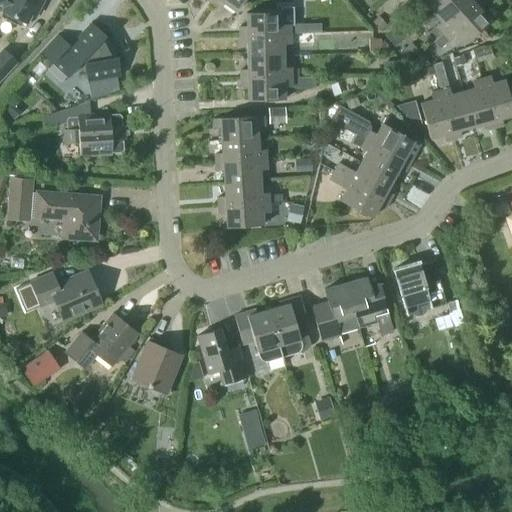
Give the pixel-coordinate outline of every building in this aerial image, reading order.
[(0,0),(0,10),(25,23),(30,14),(34,16),(42,2),(38,0),(0,0)] [(214,0),(212,4),(219,8),(223,3),(234,11),(242,0),(214,0)] [(414,0),(413,1),(420,8),(425,3),(433,12),(446,0),(414,0)] [(435,26),(442,33),(478,0),(446,0),(433,12),(441,21),(435,26)] [(480,0),(478,0),(442,33),(449,40),(454,35),(462,45),(489,20),(480,10),(485,5),(480,0)] [(289,33),(302,33),(302,24),(282,24),(281,12),(245,12),(246,26),(238,26),(239,35),(289,34),(289,33)] [(379,15),(372,22),(380,30),(387,24),(379,15)] [(87,81),(120,75),(114,44),(90,22),(69,45),(57,34),(40,52),(51,63),(47,68),(60,80),(65,75),(66,76),(76,64),(85,72),(87,81)] [(394,46),(407,35),(397,23),(384,35),(394,46)] [(246,56),(282,55),(282,43),(289,43),(289,34),(239,35),(239,43),(246,43),(246,56)] [(477,62),(493,57),(490,46),(474,51),(477,62)] [(0,81),(18,62),(3,48),(0,50),(0,81)] [(413,71),(429,64),(420,53),(407,64),(413,71)] [(240,69),(240,78),(290,77),(290,67),(283,67),(282,55),(246,56),(247,69),(240,69)] [(383,61),(384,75),(405,74),(404,66),(397,67),(397,60),(383,61)] [(471,81),(480,78),(477,67),(468,69),(471,81)] [(481,79),(494,127),(502,125),(500,118),(511,114),(511,108),(504,79),(492,83),(490,76),(481,79)] [(290,77),(240,78),(240,86),(247,86),(248,100),(284,99),(283,87),(290,86),(290,77)] [(293,77),(293,87),(315,87),(315,77),(293,77)] [(473,88),(462,91),(471,126),(484,122),(486,129),(494,127),(481,79),(471,81),(473,88)] [(471,126),(462,91),(450,94),(448,88),(439,90),(453,139),(461,136),(459,129),(471,126)] [(445,141),(453,139),(439,90),(430,93),(432,100),(420,103),(429,138),(443,134),(445,141)] [(386,116),(382,123),(381,123),(375,134),(371,132),(369,121),(338,103),(330,119),(356,133),(355,134),(409,163),(419,144),(400,133),(404,126),(386,116)] [(284,107),(268,108),(269,123),(285,122),(284,107)] [(123,125),(122,125),(121,116),(118,113),(109,114),(108,113),(68,115),(66,118),(67,129),(63,129),(64,143),(78,142),(79,156),(111,154),(111,152),(121,152),(123,149),(123,140),(124,140),(123,125)] [(220,140),(256,138),(256,126),(263,125),(262,115),(212,118),(212,127),(220,127),(220,140)] [(351,142),(360,147),(366,151),(360,161),(392,179),(398,167),(404,171),(409,163),(355,134),(351,142)] [(257,150),(256,138),(220,140),(221,153),(214,153),(215,162),(265,159),(264,149),(257,150)] [(295,159),(296,172),(312,171),(311,158),(295,159)] [(22,160),(6,159),(5,175),(21,176),(22,160)] [(223,183),(259,181),(258,169),(266,168),(265,159),(215,162),(215,170),(222,170),(223,183)] [(386,190),(392,179),(360,161),(355,172),(337,162),(333,171),(388,201),(392,194),(386,190)] [(384,208),(388,201),(333,171),(328,179),(345,189),(339,200),(371,217),(377,205),(384,208)] [(30,221),(33,178),(9,176),(6,219),(30,221)] [(260,193),(259,181),(223,183),(224,196),(217,197),(217,205),(268,202),(280,201),(279,194),(267,195),(267,192),(260,193)] [(94,239),(97,198),(37,193),(35,215),(64,217),(62,236),(94,239)] [(261,212),(268,212),(268,202),(217,205),(218,213),(225,213),(226,227),(262,224),(261,212)] [(299,223),(303,206),(289,203),(286,220),(299,223)] [(392,269),(403,307),(409,305),(410,310),(412,312),(414,313),(415,314),(418,314),(420,313),(422,312),(423,311),(424,310),(425,308),(426,307),(426,305),(425,301),(443,296),(434,264),(419,268),(417,261),(392,269)] [(60,319),(100,302),(88,273),(57,286),(52,273),(29,282),(39,306),(53,300),(60,319)] [(365,277),(344,283),(358,328),(376,323),(380,335),(392,331),(378,284),(368,287),(365,277)] [(338,333),(358,328),(344,283),(323,289),(328,304),(312,309),(311,305),(310,305),(321,341),(339,335),(338,333)] [(286,304),(267,309),(281,357),(303,350),(308,346),(308,340),(306,332),(298,335),(296,328),(308,325),(299,296),(285,300),(286,304)] [(268,361),(281,357),(267,309),(249,315),(248,311),(233,315),(242,344),(253,341),(258,355),(260,359),(263,361),(268,361)] [(111,365),(137,334),(111,313),(90,340),(80,332),(65,351),(85,367),(97,353),(111,365)] [(222,383),(247,376),(238,346),(225,350),(219,329),(196,336),(209,378),(219,375),(222,383)] [(164,393),(180,354),(160,346),(162,342),(149,337),(131,380),(164,393)] [(20,368),(33,386),(59,368),(47,349),(20,368)] [(473,362),(462,365),(467,381),(478,378),(473,362)] [(411,387),(381,397),(385,409),(415,399),(411,387)] [(358,398),(342,403),(346,415),(361,410),(358,398)] [(324,404),(316,407),(320,419),(328,417),(324,404)] [(258,419),(240,424),(248,449),(265,444),(258,419)]
